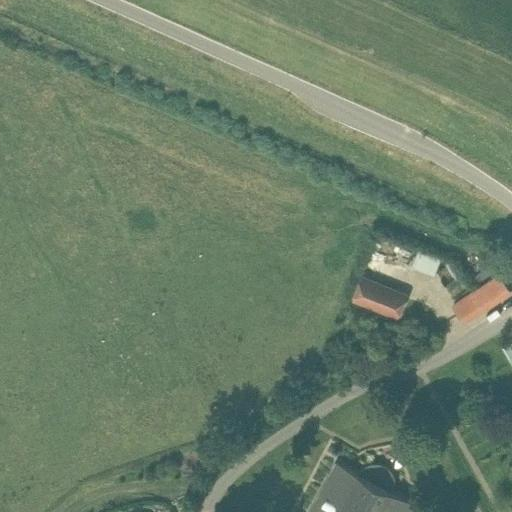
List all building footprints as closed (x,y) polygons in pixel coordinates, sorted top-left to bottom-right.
[(430,267),(434,252),(417,248),(414,263),(430,267)] [(355,270),(346,296),(395,314),(404,288),(355,270)] [(453,303),(466,322),(511,289),(511,287),(500,270),(453,303)] [(511,360),(511,335),(503,339),(511,360)] [(393,485),(394,482),(393,480),(393,477),(392,474),(391,472),(390,471),(389,470),(387,468),(384,466),(382,465),(379,464),(376,464),(373,464),(370,465),(367,466),(365,468),(362,470),(361,471),(360,472),(337,460),(309,511),(409,511),(415,501),(392,489),(393,488),(393,486),(393,485)]
